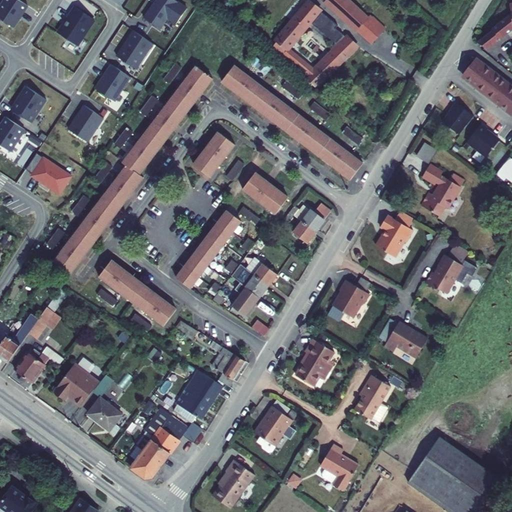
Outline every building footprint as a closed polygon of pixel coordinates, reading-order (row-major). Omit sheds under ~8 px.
[(27,5),(19,0),(1,0),(0,2),(0,18),(11,26),(21,11),(22,12),(27,5)] [(176,0),(155,0),(144,18),(160,28),(167,17),(176,23),(187,7),(176,0)] [(337,24),(311,0),(277,40),(278,40),(271,49),(282,58),(284,56),(310,78),(309,80),(317,88),(359,46),(349,36),(336,25),(337,24)] [(325,0),(358,30),(371,16),(354,0),(325,0)] [(511,3),(510,3),(511,15),(492,29),(493,30),(477,42),(485,48),(511,27),(511,3)] [(64,19),(66,20),(57,32),(75,44),(93,18),(74,6),(64,19)] [(373,18),(361,32),(373,44),(386,30),(373,18)] [(117,56),(136,69),(153,43),(134,31),(117,56)] [(270,69),(254,56),(249,63),(266,75),(270,69)] [(426,60),(421,56),(412,64),(417,69),(426,60)] [(511,86),(477,60),(463,76),(511,113),(511,86)] [(169,84),(181,68),(175,63),(162,80),(169,84)] [(95,89),(114,101),(130,77),(111,64),(95,89)] [(212,79),(196,66),(121,164),(126,168),(53,262),(70,275),(144,178),(139,174),(212,79)] [(234,66),(221,82),(350,180),(362,164),(234,66)] [(302,93),(286,81),(282,87),(298,99),(302,93)] [(21,94),(22,95),(12,110),(31,123),(46,100),(26,86),(21,94)] [(144,116),(157,100),(150,95),(138,111),(144,116)] [(330,114),(314,102),(309,108),(325,120),(330,114)] [(444,122),(461,136),(475,117),(457,103),(452,110),(453,111),(444,122)] [(68,130),(87,142),(103,118),(84,105),(68,130)] [(1,124),(2,125),(0,128),(0,145),(10,152),(25,130),(6,117),(1,124)] [(482,125),(468,143),(487,158),(501,141),(488,131),(489,130),(482,125)] [(363,139),(347,127),(342,133),(357,145),(363,139)] [(120,148),(132,133),(126,128),(114,143),(120,148)] [(210,177),(235,145),(218,132),(193,165),(210,177)] [(428,162),(437,149),(424,141),(416,154),(428,162)] [(30,177),(59,196),(71,178),(36,155),(32,161),(39,165),(32,175),(30,177)] [(502,168),(511,175),(511,176),(511,158),(511,157),(502,168)] [(25,171),(32,175),(39,165),(32,161),(25,171)] [(233,182),(244,166),(238,161),(227,177),(233,182)] [(100,183),(112,168),(106,163),(94,179),(100,183)] [(429,175),(416,167),(408,180),(421,188),(423,185),(426,186),(425,188),(425,190),(421,196),(416,193),(410,204),(427,215),(432,207),(435,209),(442,198),(442,197),(444,198),(448,190),(447,189),(428,177),(429,175)] [(506,182),(511,175),(502,168),(497,175),(506,182)] [(288,199),(255,173),(242,190),(275,215),(288,199)] [(75,215),(88,199),(82,194),(69,210),(75,215)] [(298,210),(293,206),(288,213),(293,216),(298,210)] [(242,207),(238,213),(254,225),(259,220),(242,207)] [(226,211),(218,222),(232,233),(239,223),(249,230),(245,235),(250,238),(246,243),(252,248),(258,240),(263,233),(254,226),(254,225),(238,213),(235,217),(226,211)] [(323,222),(310,211),(301,223),(315,233),(323,222)] [(401,211),(396,220),(410,229),(415,220),(401,211)] [(293,216),(288,213),(284,219),(288,222),(293,216)] [(396,220),(389,216),(381,228),(387,231),(378,247),(396,258),(405,242),(407,243),(414,231),(410,229),(396,220)] [(232,233),(218,222),(209,233),(223,244),(232,233)] [(315,233),(301,223),(293,234),(307,244),(315,233)] [(54,250),(67,234),(60,228),(48,245),(54,250)] [(223,244),(209,233),(201,245),(215,255),(223,244)] [(252,248),(244,259),(240,265),(248,271),(268,286),(276,275),(259,262),(265,255),(259,250),(263,244),(258,240),(252,248)] [(252,248),(246,243),(237,255),(244,259),(252,248)] [(215,255),(201,245),(192,256),(206,266),(215,255)] [(470,255),(457,247),(451,258),(463,266),(465,267),(468,262),(466,261),(470,255)] [(198,277),(206,266),(192,256),(184,267),(198,277)] [(436,274),(434,273),(427,284),(439,291),(440,290),(441,291),(450,295),(458,281),(464,285),(470,275),(475,278),(480,269),(468,262),(465,267),(463,266),(451,258),(446,256),(439,267),(440,267),(436,274)] [(112,261),(99,278),(163,326),(175,310),(112,261)] [(238,266),(232,261),(229,266),(236,270),(238,266)] [(229,266),(226,270),(232,274),(236,270),(229,266)] [(176,278),(190,289),(198,277),(184,267),(176,278)] [(259,298),(268,286),(248,271),(243,278),(249,283),(245,287),(259,298)] [(363,279),(358,287),(368,293),(373,285),(363,279)] [(358,287),(349,281),(342,292),(344,293),(335,307),(337,307),(346,313),(355,319),(365,304),(366,305),(372,295),(368,293),(358,287)] [(237,298),(231,306),(245,316),(259,298),(245,287),(240,282),(231,293),(237,298)] [(215,284),(212,288),(219,293),(221,289),(215,284)] [(215,297),(219,293),(212,288),(209,292),(215,297)] [(116,302),(101,290),(96,296),(112,308),(116,302)] [(337,307),(332,315),(341,321),(346,313),(337,307)] [(39,319),(28,335),(35,340),(45,325),(53,331),(62,318),(47,308),(39,319)] [(28,335),(39,319),(31,314),(13,340),(7,335),(2,342),(0,344),(0,357),(8,363),(28,335)] [(152,326),(136,314),(131,320),(147,333),(152,326)] [(251,327),(263,336),(268,329),(257,320),(251,327)] [(198,332),(180,321),(175,328),(193,339),(198,332)] [(401,322),(386,347),(396,353),(399,347),(419,358),(423,350),(430,340),(421,334),(419,335),(410,329),(411,327),(401,322)] [(321,378),(326,381),(332,371),(328,368),(331,362),(337,353),(315,340),(307,353),(308,354),(310,355),(303,368),(297,377),(316,388),(321,378)] [(211,367),(222,374),(218,380),(229,387),(245,362),(213,342),(210,347),(219,353),(211,367)] [(161,357),(164,353),(159,349),(154,357),(158,360),(157,362),(161,364),(164,359),(161,357)] [(28,388),(49,360),(41,354),(38,358),(36,356),(33,354),(29,352),(14,372),(21,377),(18,381),(20,382),(20,385),(24,387),(27,387),(28,388)] [(308,354),(301,366),(303,368),(310,355),(308,354)] [(68,399),(80,408),(93,392),(99,384),(89,376),(94,369),(82,359),(76,366),(75,365),(53,393),(65,403),(68,399)] [(336,364),(331,362),(328,368),(332,371),(336,364)] [(177,405),(174,410),(174,411),(191,423),(196,416),(201,420),(222,387),(198,371),(176,404),(177,405)] [(367,391),(364,398),(356,411),(372,421),(392,388),(373,376),(365,390),(367,391)] [(116,400),(122,392),(110,384),(104,393),(116,400)] [(122,415),(100,398),(88,414),(109,431),(110,430),(115,433),(119,428),(114,424),(122,415)] [(291,411),(279,402),(274,408),(287,417),(291,411)] [(164,403),(160,409),(170,416),(174,411),(174,410),(164,403)] [(382,405),(373,420),(380,424),(389,409),(382,405)] [(274,408),(273,407),(268,415),(269,416),(256,434),(261,437),(274,446),(282,435),(284,436),(294,421),(287,417),(274,408)] [(144,451),(131,468),(144,479),(152,478),(183,436),(192,443),(202,431),(192,423),(188,429),(170,416),(160,409),(143,431),(145,432),(135,444),(144,451)] [(174,411),(170,416),(188,429),(192,423),(191,423),(174,411)] [(274,446),(261,437),(257,442),(261,445),(262,448),(268,452),(271,451),(274,446)] [(407,482),(446,511),(478,511),(500,483),(440,438),(407,482)] [(344,452),(334,445),(323,465),(327,467),(323,474),(323,477),(345,490),(361,464),(343,454),(344,452)] [(222,485),(214,496),(232,509),(257,476),(237,461),(228,472),(230,474),(222,485)] [(220,483),(222,485),(230,474),(228,472),(220,483)] [(31,511),(37,504),(14,487),(0,505),(0,511),(31,511)] [(98,511),(81,500),(73,511),(98,511)]
